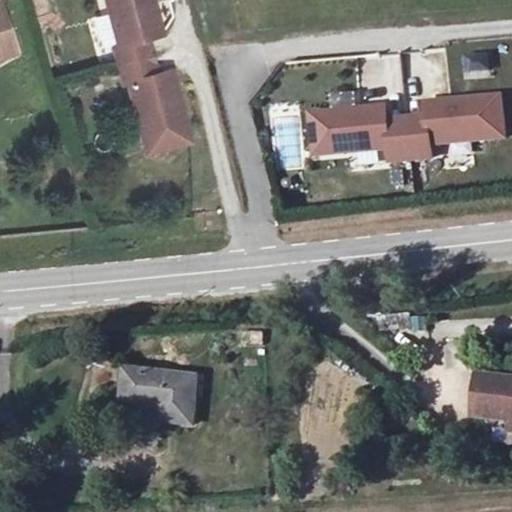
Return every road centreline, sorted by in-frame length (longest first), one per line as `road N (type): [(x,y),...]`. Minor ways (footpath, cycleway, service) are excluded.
road 1 (residential): [(511,27),(267,53),(241,63),(229,96),(264,259)]
road 2 (secondary): [(0,284),(264,259)]
road 3 (secondary): [(264,259),(511,233)]
